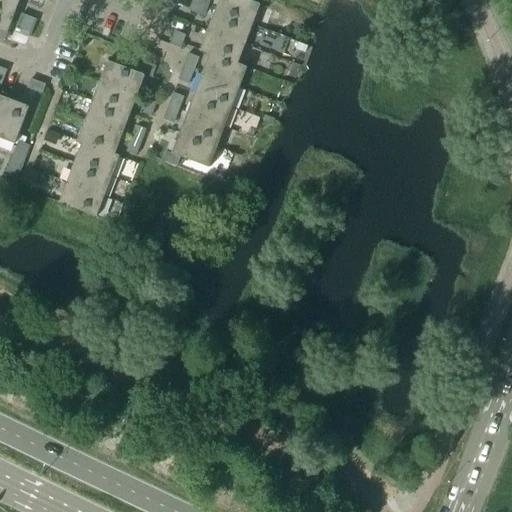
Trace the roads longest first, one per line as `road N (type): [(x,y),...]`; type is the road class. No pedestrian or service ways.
road 1 (secondary): [(174,511),(0,429)]
road 2 (tertiary): [(511,367),(458,511)]
